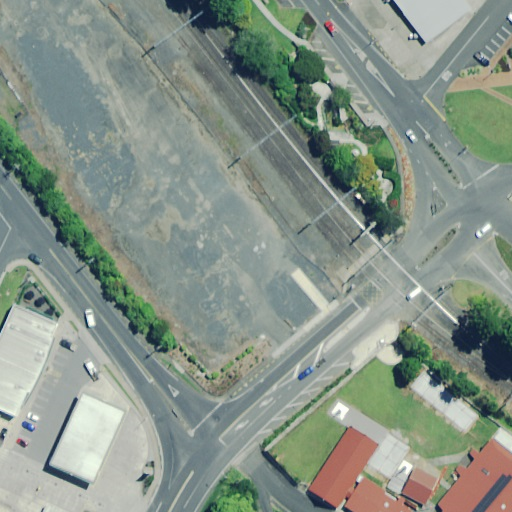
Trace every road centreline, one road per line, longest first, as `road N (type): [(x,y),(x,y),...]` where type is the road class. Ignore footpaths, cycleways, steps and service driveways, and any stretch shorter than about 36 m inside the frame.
road 1 (trunk): [(213,447),(133,362),(23,214)]
road 2 (primary): [(420,262),(213,447)]
road 3 (residential): [(501,0),(406,118)]
road 4 (unclassified): [(316,0),(406,118)]
road 5 (primary): [(420,262),(421,138)]
